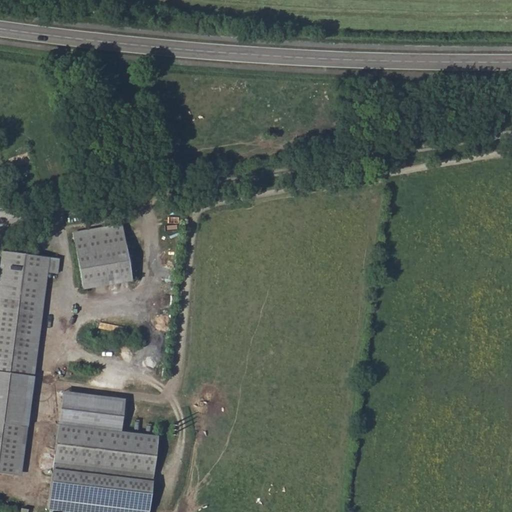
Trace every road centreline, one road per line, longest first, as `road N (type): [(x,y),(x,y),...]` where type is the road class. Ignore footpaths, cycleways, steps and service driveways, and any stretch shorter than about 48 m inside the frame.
road 1 (track): [(511,155),(57,226),(0,221)]
road 2 (tertiary): [(0,29),(274,55),(511,61)]
